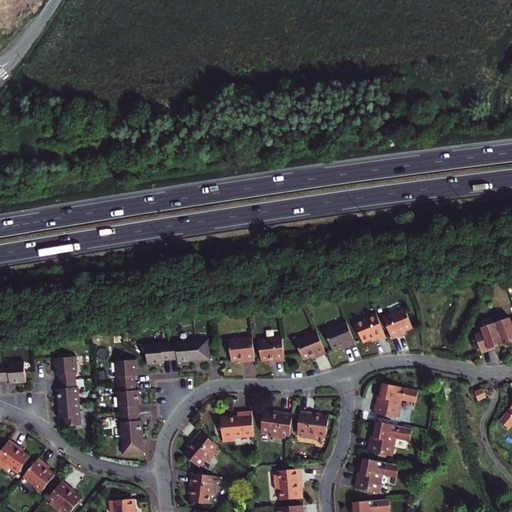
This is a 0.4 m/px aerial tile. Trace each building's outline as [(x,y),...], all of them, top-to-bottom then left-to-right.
[(395,340),(409,335),(408,332),(416,329),(408,309),(386,318),(395,340)] [(388,337),(378,314),(357,323),(365,343),(373,340),(374,343),(388,337)] [(511,323),(511,324),(509,318),(494,324),(502,345),(510,342),(511,341),(511,323)] [(358,346),(349,323),(328,331),(336,351),(343,348),(344,351),(358,346)] [(493,348),(502,345),(494,324),(480,329),(482,335),(475,337),(480,352),(487,349),(487,350),(493,348)] [(328,355),(319,332),(298,341),(306,360),(313,358),(314,361),(328,355)] [(257,361),(255,337),(232,339),(234,361),(242,360),(242,363),(257,361)] [(287,362),(284,337),(261,340),(264,361),(272,361),(272,363),(287,362)] [(166,360),(173,359),(181,359),(181,362),(197,361),(213,359),(212,338),(195,339),(179,341),(180,341),(172,342),(165,343),(164,341),(149,343),(150,364),(167,363),(166,360)] [(59,388),(60,404),(62,419),(66,418),(67,426),(85,424),(83,402),(81,386),(79,386),(79,379),(78,372),(80,372),(78,355),(56,358),(57,374),(61,373),(61,381),(62,388),(59,388)] [(123,407),(124,415),(124,422),(123,422),(125,438),(126,454),(147,452),(146,436),(144,420),(141,420),(141,413),(140,406),(143,406),(142,390),(139,390),(138,383),(137,375),(141,375),(139,358),(117,361),(118,377),(120,377),(121,384),(122,392),(120,392),(121,407),(123,407)] [(13,383),(29,382),(27,361),(11,362),(11,363),(4,363),(0,363),(0,380),(5,381),(12,380),(13,383)] [(377,413),(402,418),(405,402),(407,402),(420,405),(423,391),(386,383),(385,391),(382,404),(379,403),(377,413)] [(486,397),(483,389),(475,392),(479,400),(486,397)] [(511,404),(498,421),(508,430),(511,424),(511,404)] [(237,437),(256,436),(254,410),(239,411),(240,416),(223,417),(225,442),(237,441),(237,437)] [(303,410),(300,433),(304,433),(304,435),(304,438),(318,439),(319,435),(328,437),(331,416),(324,416),(318,415),(318,412),(303,410)] [(279,414),(274,413),(265,412),(262,432),(272,434),(272,437),(287,439),(287,437),(287,436),(291,436),(295,413),(279,411),(279,414)] [(397,442),(399,440),(400,439),(413,442),(415,429),(380,422),(378,431),(376,438),(374,437),(371,452),(394,457),(397,442)] [(217,447),(219,445),(202,430),(193,441),(194,443),(190,447),(185,453),(201,466),(207,458),(211,461),(220,450),(218,448),(217,447)] [(13,442),(0,460),(3,463),(2,464),(0,466),(10,473),(13,469),(22,475),(33,459),(25,454),(20,450),(21,448),(13,442)] [(399,478),(401,466),(365,458),(364,467),(362,474),(360,473),(357,488),(380,493),(383,479),(387,476),(399,478)] [(41,461),(25,480),(43,495),(57,478),(50,472),(52,470),(41,461)] [(305,498),(304,485),(302,484),(301,479),(303,479),(302,468),(280,470),(281,475),(279,475),(277,475),(278,489),(282,489),(282,499),(305,498)] [(216,475),(194,472),(192,488),(194,488),(193,494),(192,502),(212,505),(213,495),(218,495),(220,481),(217,480),(216,480),(216,475)] [(53,502),(52,504),(50,506),(57,511),(61,511),(63,510),(64,511),(73,511),(83,501),(76,495),(71,492),(73,490),(64,483),(50,500),(53,502)] [(138,511),(137,498),(112,500),(112,511),(138,511)] [(393,511),(392,499),(356,502),(356,511),(393,511)]
